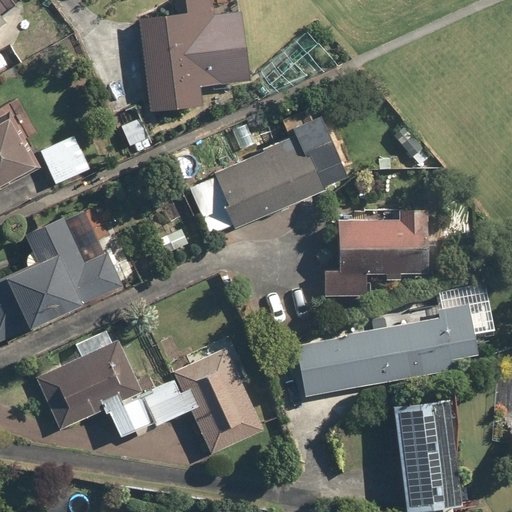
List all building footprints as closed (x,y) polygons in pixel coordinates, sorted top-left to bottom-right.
[(217,84),(206,0),(170,0),(172,15),(135,20),(146,115),(197,109),(194,87),(217,84)] [(315,196),(307,178),(335,166),(313,117),(304,121),(300,111),(275,122),(283,141),(206,176),(207,179),(186,189),(207,236),(227,227),(231,234),(315,196)] [(0,187),(33,170),(5,116),(0,118),(0,117),(0,187)] [(68,134),(35,151),(53,186),(85,170),(68,134)] [(191,183),(177,153),(163,159),(177,190),(191,183)] [(0,277),(0,345),(119,290),(102,254),(98,256),(76,208),(19,234),(27,252),(26,253),(25,253),(25,254),(24,254),(24,255),(23,255),(23,256),(23,257),(22,258),(22,259),(22,260),(22,261),(22,262),(22,263),(22,264),(22,265),(22,266),(23,267),(0,277)] [(435,213),(352,210),(352,219),(334,218),(331,273),(318,273),(317,295),(363,297),(364,274),(379,275),(378,281),(393,282),(393,274),(433,275),(435,213)] [(180,229),(156,240),(163,256),(187,245),(180,229)] [(435,295),(439,312),(291,344),(303,399),(445,368),(443,362),(469,356),(464,331),(488,326),(479,285),(435,295)] [(239,357),(229,336),(168,364),(172,373),(137,389),(113,339),(108,341),(101,327),(69,343),(75,356),(31,377),(55,430),(97,411),(111,443),(188,408),(209,455),(259,432),(227,362),(239,357)] [(394,511),(411,511),(416,511),(446,511),(446,509),(452,508),(441,400),(384,406),(394,511)]
